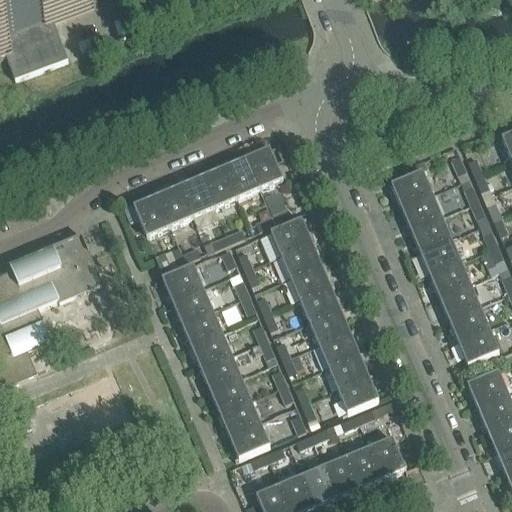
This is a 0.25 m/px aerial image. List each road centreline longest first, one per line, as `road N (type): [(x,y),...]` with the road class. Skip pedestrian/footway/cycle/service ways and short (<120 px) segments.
road 1 (residential): [(472,511),(302,103)]
road 2 (residential): [(0,253),(52,230),(98,186),(302,103)]
road 3 (residential): [(345,82),(511,94)]
